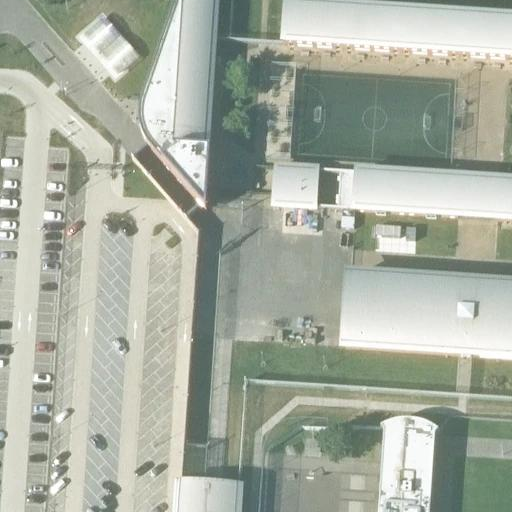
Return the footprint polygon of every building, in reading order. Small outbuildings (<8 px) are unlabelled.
[(285,0),(282,48),(282,50),(511,65),(511,11),(510,12),(509,24),(472,22),(473,9),(452,8),(451,21),(414,18),(415,5),(393,4),(393,17),(356,14),(357,2),(336,0),(335,13),(318,12),(319,0),(285,0)] [(176,4),(142,104),(141,105),(140,109),(139,112),(139,114),(139,117),(138,119),(138,122),(138,125),(139,129),(139,131),(140,134),(141,138),(142,142),(143,145),(145,148),(146,150),(206,215),(206,210),(210,153),(203,153),(210,45),(212,7),(176,4)] [(273,170),(270,210),(315,213),(318,173),(273,170)] [(232,172),(232,183),(243,184),(243,172),(232,172)] [(511,185),(341,175),(338,215),(511,226),(511,185)] [(511,289),(350,279),(346,350),(511,361),(511,289)] [(432,511),(438,437),(438,427),(387,423),(387,433),(381,511),(238,511),(240,495),(222,494),(205,493),(184,491),(182,511),(432,511)]
